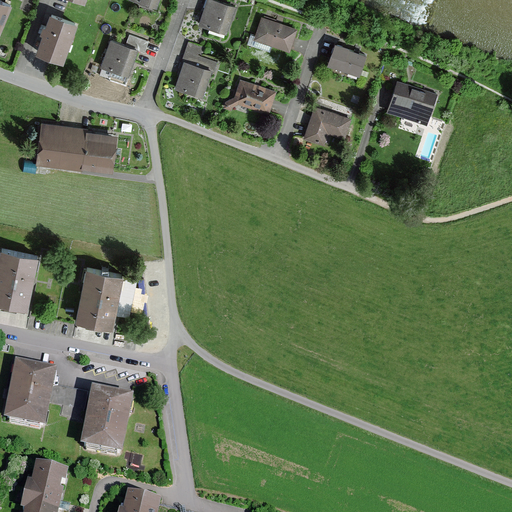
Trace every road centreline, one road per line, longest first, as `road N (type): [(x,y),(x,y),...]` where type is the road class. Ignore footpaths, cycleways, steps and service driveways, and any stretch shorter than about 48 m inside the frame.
road 1 (residential): [(175,334),(247,378),(511,482)]
road 2 (residential): [(144,115),(164,208),(175,334)]
road 3 (unclassified): [(144,115),(349,188)]
road 4 (residential): [(168,364),(184,498),(227,511)]
road 5 (residential): [(0,327),(168,364)]
road 6 (track): [(349,188),(429,221),(511,199)]
road 7 (residential): [(0,73),(144,115)]
